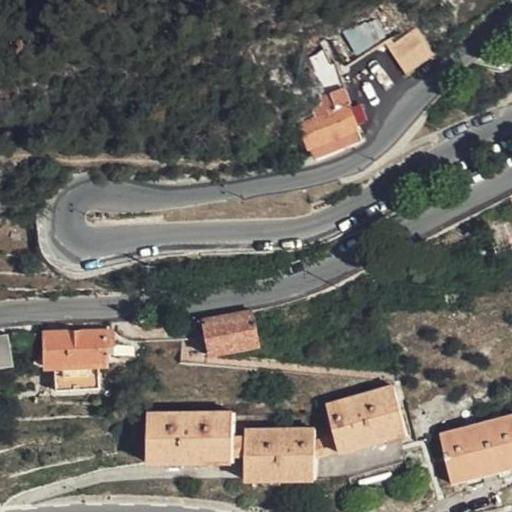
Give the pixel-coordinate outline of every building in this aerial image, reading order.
[(372,8),(327,34),(348,66),(386,45),(394,40),(372,8)] [(394,40),(386,45),(407,76),(432,60),(438,60),(441,60),(416,27),(394,40)] [(341,78),(335,63),(314,70),(324,98),(325,102),(297,111),(312,155),(363,139),(341,78)] [(249,307),(199,316),(205,352),(256,342),(249,307)] [(47,348),(47,359),(56,359),(57,384),(100,384),(100,360),(108,360),(108,342),(116,341),(116,328),(47,329),(47,348)] [(6,332),(0,333),(0,365),(9,365),(6,332)] [(30,360),(47,359),(47,348),(30,348),(30,360)] [(339,403),(354,452),(418,431),(403,384),(339,403)] [(450,475),(498,461),(502,473),(511,470),(511,414),(440,435),(450,475)] [(245,415),(157,418),(162,468),(249,461),(245,415)] [(262,481),(331,477),(329,427),(259,431),(262,481)] [(502,473),(498,461),(450,475),(454,487),(502,473)] [(511,485),(503,490),(511,507),(511,485)]
